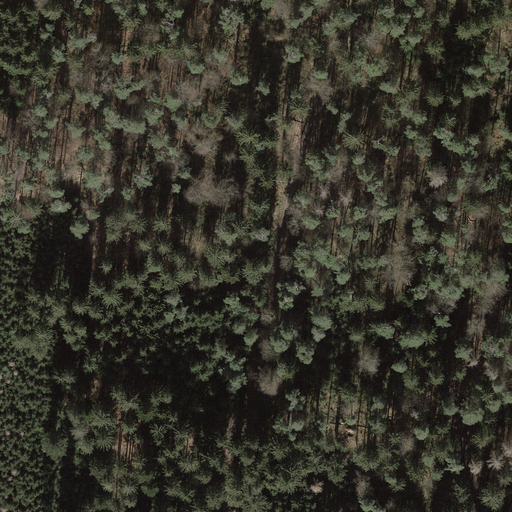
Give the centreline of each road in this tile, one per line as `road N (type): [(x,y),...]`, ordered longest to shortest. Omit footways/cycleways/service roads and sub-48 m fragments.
road 1 (track): [(365,0),(333,65),(298,172),(219,511)]
road 2 (track): [(483,511),(454,413),(511,242)]
road 3 (track): [(37,0),(17,189),(0,216)]
